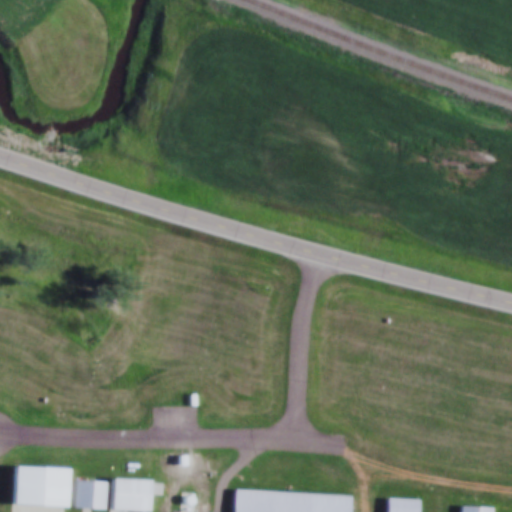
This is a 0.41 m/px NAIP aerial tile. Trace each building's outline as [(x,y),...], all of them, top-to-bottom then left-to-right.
[(61,511),(63,466),(4,464),(2,502),(9,502),(9,511),(27,511),(26,511),(61,511)] [(146,480),(146,508),(107,508),(108,479),(146,480)] [(73,486),(100,486),(100,506),(73,506),(73,486)] [(229,511),(230,492),(348,498),(347,511),(229,511)] [(415,504),(414,511),(386,511),(387,502),(415,504)]
